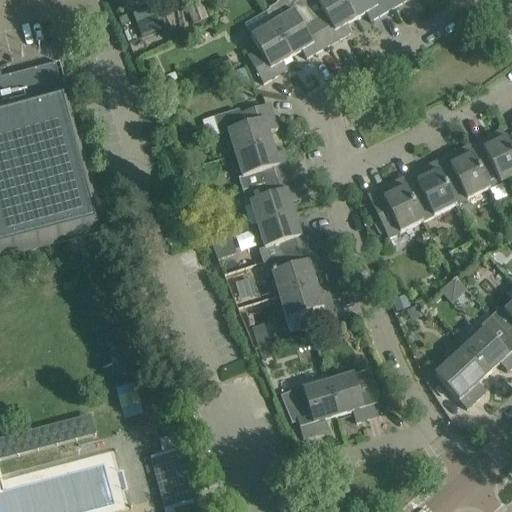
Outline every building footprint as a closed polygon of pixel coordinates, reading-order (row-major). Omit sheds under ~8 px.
[(270,12),(267,14),(293,58),(302,53),(306,61),(329,48),(301,0),(287,0),(285,0),(278,4),(277,6),(269,10),(270,12)] [(301,0),(329,48),(351,35),(346,27),(357,21),(344,0),(301,0)] [(344,0),(357,21),(366,16),(371,24),(394,10),(388,0),(344,0)] [(388,0),(394,10),(411,0),(388,0)] [(208,21),(202,5),(187,10),(193,26),(208,21)] [(293,58),(267,14),(266,14),(274,26),(252,39),(260,53),(248,60),(263,86),(286,73),(282,65),(293,58)] [(223,59),(202,69),(209,83),(230,73),(223,59)] [(67,93),(59,64),(2,80),(0,73),(0,259),(105,231),(68,92),(67,93)] [(245,73),(226,78),(231,93),(249,87),(245,73)] [(228,133),(236,157),(272,146),(269,134),(277,132),(269,106),(241,115),(240,111),(215,119),(220,135),(228,133)] [(511,152),(502,132),(469,149),(489,191),(511,180),(511,152)] [(240,180),(244,193),(292,178),(284,154),(275,156),(272,146),(236,157),(243,179),(240,180)] [(469,149),(435,165),(456,208),(489,191),(469,149)] [(435,165),(401,182),(422,224),(456,208),(435,165)] [(251,206),(258,228),(294,216),(291,205),(299,203),(292,178),(244,193),(248,207),(251,206)] [(422,224),(401,182),(368,198),(389,241),(407,232),(422,224)] [(203,195),(193,200),(196,207),(206,202),(203,195)] [(207,207),(199,209),(202,221),(210,219),(207,207)] [(260,251),(264,265),(314,250),(306,225),(297,227),(294,216),(258,228),(265,250),(260,251)] [(273,278),(280,299),(316,288),(313,277),(321,274),(314,250),(264,265),(268,279),(273,278)] [(453,283),(440,296),(451,307),(464,295),(453,283)] [(316,288),(280,299),(291,334),(292,335),(336,321),(328,296),(320,298),(316,288)] [(405,297),(390,302),(395,316),(409,311),(405,297)] [(421,306),(404,313),(409,324),(426,317),(421,306)] [(500,310),(491,319),(511,342),(511,306),(504,314),(500,310)] [(485,332),(465,350),(489,376),(500,366),(508,374),(511,370),(511,342),(491,319),(481,328),(485,332)] [(264,327),(252,330),(258,351),(270,347),(264,327)] [(489,376),(465,350),(435,377),(467,412),(486,394),(479,386),(489,376)] [(328,385),(339,419),(353,415),(356,425),(381,418),(368,373),(348,379),(328,385)] [(339,419),(328,385),(326,378),(301,386),(302,390),(281,399),(292,426),(298,424),(303,442),(328,434),(325,423),(339,419)] [(90,417),(0,437),(0,458),(94,437),(90,417)] [(189,492),(175,437),(160,442),(164,456),(155,458),(165,498),(161,499),(163,508),(176,504),(174,496),(189,492)]
